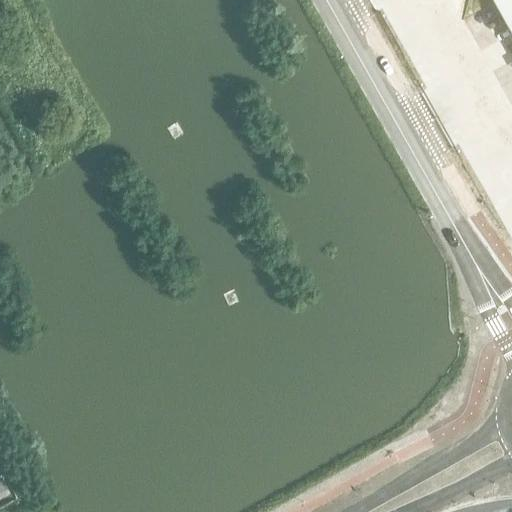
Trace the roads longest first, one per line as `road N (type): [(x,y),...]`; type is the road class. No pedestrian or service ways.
road 1 (unclassified): [(478,268),(325,0)]
road 2 (tertiary): [(508,419),(355,511)]
